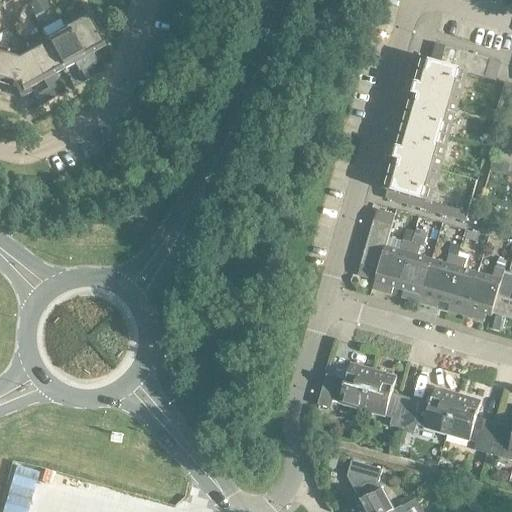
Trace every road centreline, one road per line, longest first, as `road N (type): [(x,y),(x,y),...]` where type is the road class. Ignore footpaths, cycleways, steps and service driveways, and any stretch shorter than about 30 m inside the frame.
road 1 (residential): [(326,301),(413,14)]
road 2 (residential): [(0,152),(27,161),(117,115),(154,0)]
road 3 (secondary): [(288,0),(231,141),(188,208)]
road 4 (residential): [(326,301),(511,353)]
road 5 (residential): [(326,301),(299,385),(293,477)]
road 6 (tertiary): [(224,497),(212,468),(137,373)]
road 7 (tertiary): [(118,391),(224,497)]
